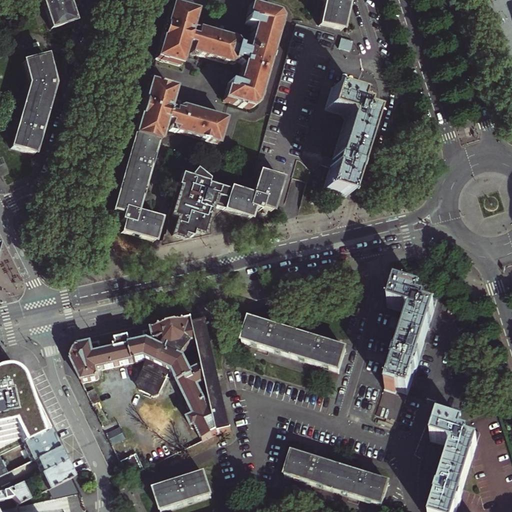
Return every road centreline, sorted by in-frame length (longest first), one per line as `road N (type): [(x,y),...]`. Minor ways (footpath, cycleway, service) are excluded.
road 1 (secondary): [(47,325),(402,241),(461,237)]
road 2 (secondary): [(445,197),(406,222),(42,304)]
road 3 (residential): [(21,197),(81,211),(91,206),(153,0)]
road 4 (residential): [(99,0),(48,172),(21,197)]
road 5 (residential): [(47,325),(59,381),(104,478),(107,511)]
road 6 (primary): [(404,0),(449,138),(449,185)]
road 7 (primary): [(511,161),(492,142),(445,0)]
